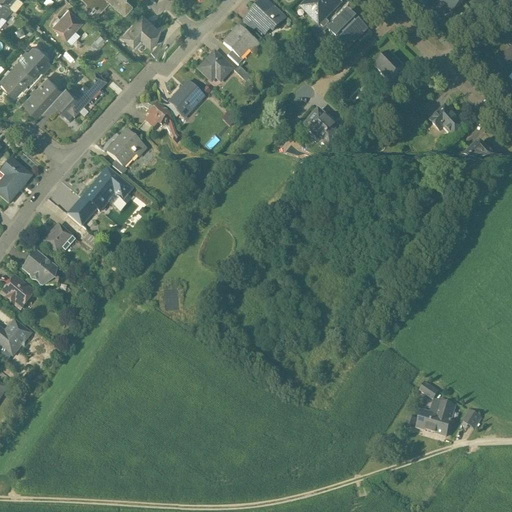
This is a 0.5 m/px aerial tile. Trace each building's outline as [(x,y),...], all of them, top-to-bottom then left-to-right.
[(71,0),(62,0),(51,12),(65,25),(80,8),(71,0)] [(141,0),(138,0),(120,20),(128,27),(129,27),(134,32),(141,24),(148,31),(160,18),(141,0)] [(334,0),(311,0),(303,9),(313,19),(312,20),(319,27),(320,26),(325,21),(329,17),(327,14),(331,10),(332,11),(339,4),(334,0)] [(465,0),(437,0),(451,14),(465,0)] [(264,1),(248,19),(256,26),(265,35),(275,25),(277,28),(284,20),(264,1)] [(348,14),(329,33),(330,33),(336,40),(341,35),(346,40),(340,46),(346,52),(346,53),(358,41),(362,46),(372,35),(361,24),(358,27),(353,23),(355,21),(348,14)] [(256,26),(248,19),(244,23),(252,31),(256,26)] [(325,21),(320,26),(324,30),(330,25),(325,21)] [(156,27),(148,35),(155,41),(163,33),(156,27)] [(239,28),(223,45),(231,53),(239,61),(248,51),(252,55),(259,47),(239,28)] [(33,33),(24,42),(22,41),(19,44),(19,47),(32,59),(37,55),(45,46),(46,45),(46,41),(37,33),(33,33)] [(45,46),(37,55),(41,59),(49,50),(45,46)] [(18,47),(0,66),(0,68),(13,80),(14,80),(13,80),(32,60),(33,60),(32,59),(19,47),(18,47)] [(114,61),(111,59),(105,65),(122,82),(141,63),(127,48),(114,61)] [(511,51),(511,50),(500,62),(511,74),(511,75),(509,79),(511,81),(511,51)] [(239,61),(231,53),(228,57),(238,67),(242,63),(239,61)] [(232,71),(215,55),(199,71),(208,79),(212,75),(220,83),(232,71)] [(389,58),(375,71),(386,82),(386,83),(390,87),(404,73),(396,64),(397,63),(392,58),(391,59),(389,58)] [(45,63),(39,69),(38,70),(34,75),(33,74),(30,77),(32,79),(23,89),(36,101),(40,97),(57,78),(53,74),(55,72),(45,63)] [(250,78),(239,68),(234,73),(246,83),(250,78)] [(61,75),(57,78),(40,97),(53,109),(65,97),(65,98),(77,85),(67,76),(65,79),(61,75)] [(187,93),(183,89),(168,105),(181,117),(188,110),(191,113),(202,101),(197,96),(199,93),(192,87),(187,93)] [(91,89),(75,106),(88,118),(104,101),(91,89)] [(389,91),(380,101),(389,109),(398,98),(389,91)] [(75,106),(59,123),(73,135),(88,118),(75,106)] [(462,128),(445,111),(431,125),(439,133),(444,129),(452,137),(462,128)] [(344,134),(319,113),(306,129),(324,145),(327,142),(333,147),(344,134)] [(355,125),(344,116),(339,122),(350,131),(355,125)] [(160,121),(157,124),(154,122),(143,133),(146,136),(143,140),(151,148),(152,148),(156,143),(159,145),(162,142),(162,143),(163,142),(162,142),(164,140),(165,141),(165,140),(172,146),(175,143),(175,144),(177,142),(176,141),(179,138),(160,121)] [(151,148),(143,140),(136,148),(144,155),(151,148)] [(480,145),(479,146),(478,145),(462,161),(457,166),(481,190),(486,185),(502,170),(501,168),(502,167),(480,145)] [(125,149),(105,170),(114,179),(120,185),(121,184),(128,176),(128,177),(132,173),(135,176),(144,167),(125,149)] [(310,180),(318,172),(314,168),(306,175),(310,180)] [(7,191),(5,193),(4,192),(0,196),(0,204),(2,206),(0,208),(0,212),(7,219),(18,205),(16,203),(27,190),(9,175),(0,186),(7,191)] [(120,185),(114,179),(109,184),(121,193),(125,188),(121,184),(120,185)] [(129,208),(105,188),(89,207),(94,211),(105,219),(113,209),(122,216),(129,208)] [(105,219),(94,211),(91,215),(101,224),(105,219)] [(94,227),(81,215),(66,232),(79,244),(94,227)] [(56,243),(41,260),(55,272),(60,266),(63,269),(73,258),(70,255),(56,243)] [(97,260),(87,251),(83,256),(93,264),(97,260)] [(93,264),(83,256),(79,260),(89,268),(93,264)] [(32,261),(26,261),(27,277),(29,277),(34,270),(38,273),(38,267),(32,261)] [(38,273),(34,270),(29,277),(27,277),(27,281),(22,287),(31,295),(31,298),(34,298),(37,300),(38,303),(41,303),(56,302),(54,287),(49,282),(49,279),(46,279),(38,273)] [(25,305),(13,295),(2,308),(7,313),(5,315),(11,320),(14,317),(21,323),(31,312),(23,306),(25,305)] [(13,338),(3,349),(0,346),(0,356),(1,355),(15,367),(28,350),(13,338)] [(442,416),(428,407),(423,415),(437,424),(442,416)] [(458,431),(437,425),(433,438),(425,435),(420,452),(449,461),(453,447),(455,447),(455,446),(453,445),(458,431)] [(483,443),(472,436),(466,445),(477,453),(483,443)] [(419,443),(412,441),(410,448),(417,450),(419,443)]
